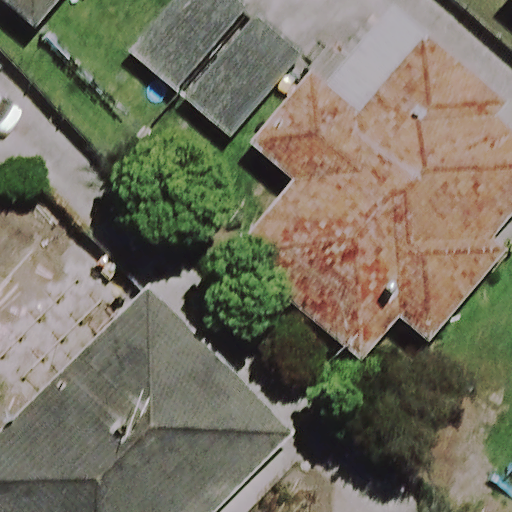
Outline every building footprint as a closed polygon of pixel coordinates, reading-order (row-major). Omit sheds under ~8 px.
[(0,0),(0,15),(26,37),(56,0),(0,0)] [(287,70),(211,0),(177,0),(121,63),(215,149),(287,70)] [(511,0),(503,11),(511,18),(511,0)] [(511,207),(511,162),(366,30),(247,161),(288,198),(233,258),(348,363),(383,324),(414,353),(493,266),(474,249),(511,207)] [(217,511),(281,447),(136,304),(0,441),(0,511),(217,511)]
